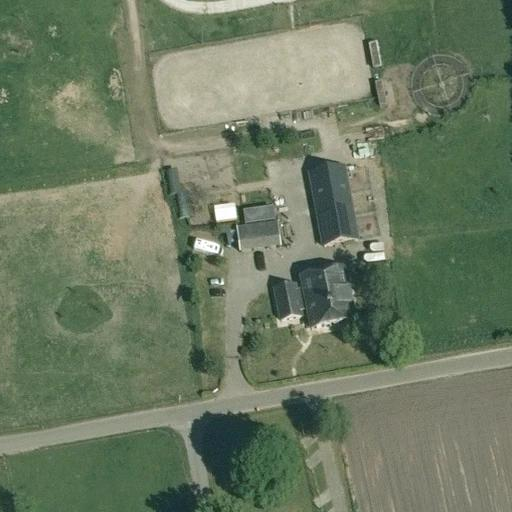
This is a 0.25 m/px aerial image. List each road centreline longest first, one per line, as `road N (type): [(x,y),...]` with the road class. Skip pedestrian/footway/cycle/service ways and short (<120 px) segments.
road 1 (unclassified): [(188,415),(511,356)]
road 2 (unclassified): [(0,445),(188,415)]
